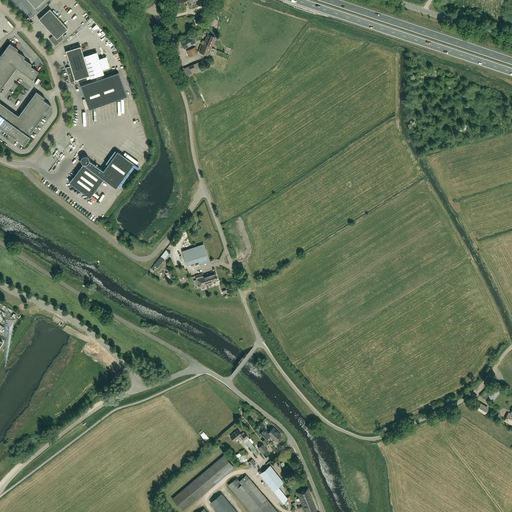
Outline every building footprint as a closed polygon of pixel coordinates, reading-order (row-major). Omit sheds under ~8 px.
[(35,9),(45,0),(28,0),(29,1),(30,1),(31,0),(33,2),(32,3),(32,4),(33,5),(36,8),(35,9)] [(48,29),(59,19),(50,9),(39,19),(48,29)] [(202,12),(195,21),(200,24),(207,15),(202,12)] [(60,36),(68,29),(59,19),(48,29),(53,35),(50,39),(56,46),(63,39),(60,36)] [(208,55),(214,41),(213,40),(215,37),(208,34),(205,41),(202,40),(201,44),(203,45),(200,52),(208,55)] [(189,36),(179,42),(183,48),(193,43),(189,36)] [(17,51),(18,49),(10,43),(3,52),(12,59),(17,51)] [(198,53),(194,44),(185,48),(189,57),(198,53)] [(90,75),(81,46),(66,51),(71,66),(66,68),(70,83),(75,81),(80,79),(80,78),(90,75)] [(17,69),(24,59),(24,58),(25,57),(17,51),(12,59),(9,63),(16,68),(17,69)] [(12,59),(3,52),(0,56),(0,59),(7,65),(9,63),(12,59)] [(25,74),(31,66),(32,64),(24,59),(17,69),(25,74)] [(12,74),(16,68),(9,63),(7,65),(5,68),(12,74)] [(35,77),(39,72),(31,66),(25,74),(33,80),(35,77)] [(8,80),(12,74),(5,68),(3,71),(0,74),(8,80)] [(127,96),(119,72),(81,86),(89,109),(127,96)] [(43,100),(45,98),(36,91),(32,98),(40,104),(43,100)] [(40,104),(32,98),(27,104),(36,110),(39,105),(40,104)] [(51,105),(43,100),(40,104),(39,105),(47,111),(51,105)] [(36,110),(27,104),(23,110),(31,116),(33,113),(36,110)] [(41,119),(47,111),(39,105),(36,110),(33,113),(41,119)] [(7,119),(12,111),(6,107),(1,115),(5,118),(7,119)] [(27,121),(31,116),(23,110),(18,116),(16,120),(24,126),(27,121)] [(16,120),(18,116),(12,111),(7,119),(13,124),(16,120)] [(35,127),(41,119),(33,113),(31,116),(27,121),(35,127)] [(0,127),(7,132),(13,124),(7,119),(5,118),(0,124),(0,127)] [(21,130),(24,126),(16,120),(13,124),(7,132),(15,138),(21,130)] [(29,136),(35,127),(27,121),(24,126),(21,130),(29,136)] [(24,145),(30,137),(29,136),(21,130),(15,138),(24,145)] [(116,188),(134,164),(129,160),(117,151),(103,171),(94,164),(89,161),(89,160),(89,159),(89,158),(89,157),(88,157),(87,156),(86,156),(85,156),(84,156),(83,156),(82,157),(81,158),(81,159),(81,160),(81,161),(81,162),(81,163),(82,163),(82,164),(83,164),(71,180),(69,183),(90,198),(104,179),(116,188)] [(206,259),(201,245),(182,251),(187,265),(206,259)] [(151,270),(156,273),(169,254),(164,250),(151,270)] [(218,280),(215,273),(203,277),(202,274),(195,276),(196,279),(197,279),(200,287),(206,285),(208,284),(211,283),(210,283),(218,280)] [(493,401),(500,391),(495,388),(489,397),(493,401)] [(476,409),(484,414),(489,408),(481,403),(476,409)] [(281,435),(273,427),(268,432),(264,429),(263,431),(260,433),(264,437),(266,439),(269,436),(275,441),(281,435)] [(248,436),(245,433),(244,432),(241,434),(238,430),(230,436),(234,441),(240,436),(241,437),(243,440),(248,436)] [(265,446),(268,443),(265,439),(262,441),(264,444),(263,444),(258,448),(262,453),(267,449),(264,446),(265,445),(265,446)] [(252,444),(248,440),(245,442),(256,455),(258,454),(255,450),(256,449),(252,444)] [(241,456),(238,458),(239,459),(241,463),(247,460),(245,454),(241,456)] [(182,510),(234,467),(224,455),(172,499),(182,510)] [(285,490),(269,469),(272,467),(271,465),(259,473),(289,510),(293,509),(289,500),(290,499),(289,497),(286,498),(282,493),(285,490)] [(236,478),(228,485),(251,511),(277,511),(249,478),(246,475),(239,481),(236,478)] [(312,511),(317,510),(308,488),(297,493),(304,511),(312,511)] [(235,511),(221,494),(212,501),(220,511),(235,511)]
